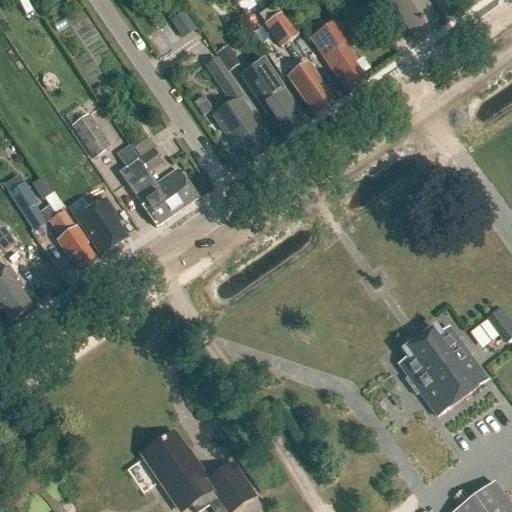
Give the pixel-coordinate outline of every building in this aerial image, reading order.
[(413,38),(418,35),(422,41),(437,31),(432,25),(438,21),(423,0),(393,0),(389,3),(413,38)] [(300,24),(311,39),(335,23),(324,7),(300,24)] [(278,8),(263,18),(268,25),(266,27),(282,50),(299,38),(278,8)] [(322,60),(347,97),(366,84),(361,77),(370,71),(362,59),(356,63),(339,38),(350,31),(342,20),(310,42),(323,60),(322,60)] [(62,46),(72,42),(65,24),(55,28),(62,46)] [(217,56),(230,74),(242,66),(238,61),(241,59),(237,52),(234,55),(229,48),(217,56)] [(236,71),(242,78),(258,63),(252,56),(236,71)] [(232,106),(213,119),(243,163),(247,161),(250,165),(267,154),(264,149),(270,145),(240,101),(242,99),(217,62),(207,69),(232,106)] [(254,97),(284,141),(303,128),(290,109),(293,107),(283,92),(277,97),(269,86),(266,82),(271,79),(262,66),(244,78),(252,91),(250,92),(254,97)] [(287,80),(314,119),(334,105),(307,66),(287,80)] [(87,118),(71,129),(93,160),(109,149),(87,118)] [(155,149),(148,139),(133,150),(140,161),(155,149)] [(176,216),(156,187),(148,175),(162,166),(152,152),(140,161),(139,161),(125,171),(129,176),(122,181),(136,201),(156,230),(176,216)] [(156,186),(177,216),(197,202),(176,172),(156,186)] [(58,203),(75,195),(67,178),(50,186),(58,203)] [(6,193),(30,231),(44,222),(33,205),(36,203),(23,183),(6,193)] [(36,193),(44,208),(55,203),(47,187),(36,193)] [(105,202),(75,223),(100,259),(126,241),(110,218),(114,215),(105,202)] [(68,256),(80,273),(94,263),(84,249),(87,248),(75,230),(74,231),(62,214),(48,224),(60,241),(56,244),(65,257),(68,256)] [(0,249),(3,254),(15,246),(0,224),(0,249)] [(23,291),(8,269),(0,275),(0,312),(1,312),(10,325),(31,310),(20,293),(23,291)] [(473,345),(493,332),(482,314),(462,327),(473,345)] [(460,341),(456,343),(447,330),(438,336),(434,330),(402,353),(407,360),(398,366),(408,379),(404,382),(415,398),(426,390),(435,402),(428,406),(438,420),(486,384),(477,371),(470,376),(459,361),(470,353),(460,341)] [(192,459),(189,461),(173,437),(142,458),(179,511),(183,511),(190,507),(193,511),(202,511),(209,508),(211,511),(233,511),(253,499),(236,474),(213,490),(192,459)] [(461,511),(511,511),(511,508),(496,487),(461,511)]
